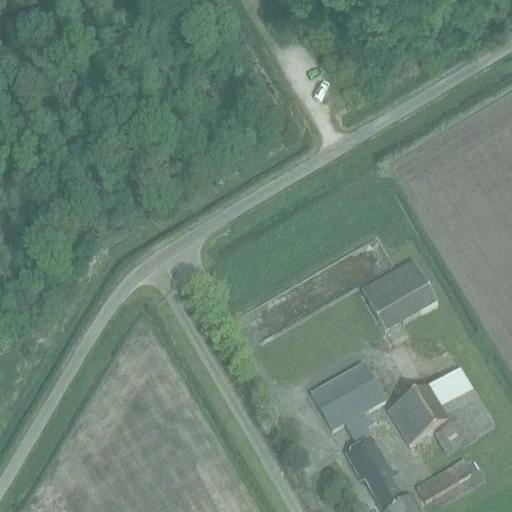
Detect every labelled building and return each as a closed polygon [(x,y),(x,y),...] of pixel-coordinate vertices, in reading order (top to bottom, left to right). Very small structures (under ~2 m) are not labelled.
[(414,268),(361,297),(377,325),(384,339),(437,310),(423,285),(414,268)] [(320,352),(326,364),(365,342),(356,325),(339,334),(342,339),(320,352)] [(415,511),(411,504),(399,481),(394,484),(371,444),(372,443),(366,433),(370,431),(363,419),(385,406),(363,368),(344,380),(309,400),(331,438),(343,431),(356,453),(345,459),(361,488),(364,486),(378,511),(415,511)] [(461,372),(388,415),(409,450),(434,436),(447,458),(495,429),(461,372)] [(417,492),(424,504),(470,477),(463,464),(417,492)]
